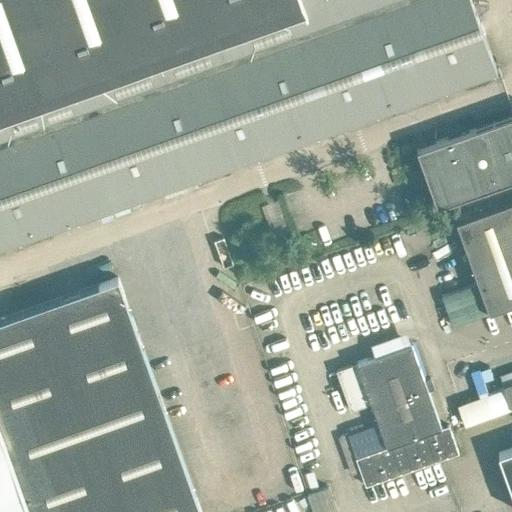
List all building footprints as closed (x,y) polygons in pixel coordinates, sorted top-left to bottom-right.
[(0,0),(0,511),(201,511),(118,275),(0,317),(0,243),(497,68),(472,0),(0,0)] [(511,114),(417,147),(437,205),(511,178),(511,114)] [(511,199),(455,219),(477,281),(442,293),(452,323),(511,301),(511,199)] [(441,426),(427,387),(410,342),(336,368),(351,408),(370,401),(378,421),(348,432),(357,456),(356,456),(365,483),(458,450),(448,424),(441,426)] [(511,380),(502,384),(503,387),(458,403),(465,424),(511,407),(511,380)] [(511,447),(498,452),(511,491),(511,447)] [(335,504),(327,481),(307,489),(315,511),(335,504)]
